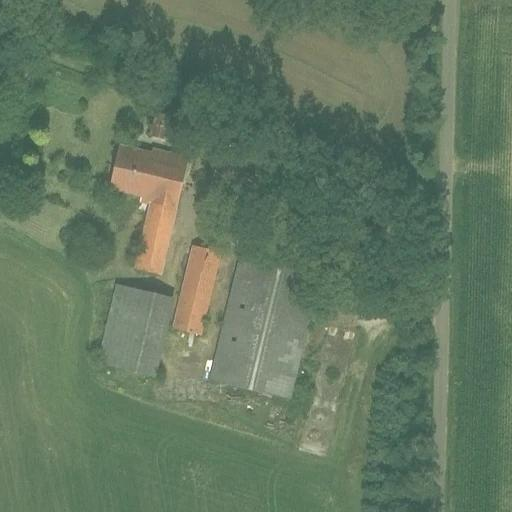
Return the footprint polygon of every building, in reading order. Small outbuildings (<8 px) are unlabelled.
[(0,56),(0,83),(15,93),(29,72),(1,55),(0,56)] [(148,136),(158,139),(167,142),(174,118),(164,115),(155,112),(148,136)] [(159,276),(187,157),(152,148),(151,153),(120,146),(110,190),(141,197),(140,203),(150,205),(134,270),(159,276)] [(255,197),(267,155),(235,146),(232,155),(220,152),(214,174),(238,181),(235,192),(255,197)] [(193,246),(173,328),(200,334),(220,253),(193,246)] [(240,258),(210,380),(289,399),(319,277),(240,258)] [(156,378),(175,299),(115,285),(97,364),(156,378)]
